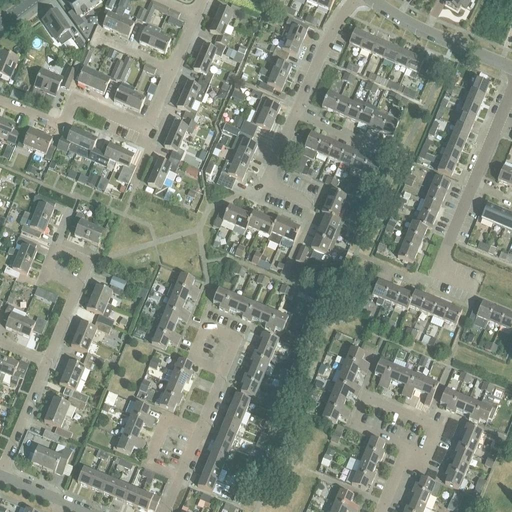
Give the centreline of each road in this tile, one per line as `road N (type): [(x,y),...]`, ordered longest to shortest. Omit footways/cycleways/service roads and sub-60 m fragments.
road 1 (residential): [(149,130),(75,99),(58,124),(0,102)]
road 2 (residential): [(511,68),(371,0)]
road 3 (residential): [(473,287),(437,272),(471,186)]
road 4 (residential): [(297,110),(358,0)]
road 5 (residential): [(181,479),(148,466),(167,417),(200,431)]
road 6 (residential): [(3,477),(50,363)]
